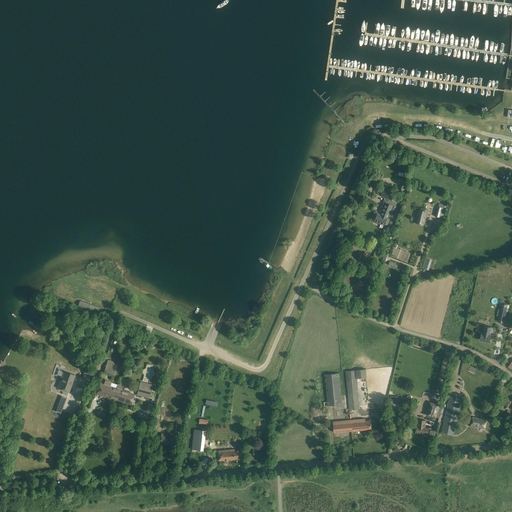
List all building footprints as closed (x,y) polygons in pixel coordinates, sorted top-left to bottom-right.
[(401,182),(398,190),(404,192),(407,183),(401,182)] [(377,214),(375,221),(375,222),(378,224),(378,223),(379,223),(384,225),(385,224),(387,225),(395,204),(388,201),(389,199),(391,200),(394,194),(394,193),(387,190),(386,191),(383,190),(381,196),(386,198),(385,200),(385,199),(383,202),(386,203),(381,216),(378,214),(377,214)] [(445,205),(444,205),(439,204),(439,206),(438,206),(435,216),(442,218),(445,205)] [(414,223),(424,225),(428,210),(418,208),(414,223)] [(432,261),(425,258),(422,268),(429,271),(432,261)] [(100,308),(80,301),(78,307),(98,314),(100,308)] [(507,305),(502,304),(498,322),(503,323),(507,305)] [(492,327),(483,325),(483,329),(482,333),(481,333),(480,340),(490,342),(491,335),(490,335),(492,327)] [(117,363),(108,360),(104,373),(113,376),(117,363)] [(95,371),(86,368),(84,373),(93,376),(95,371)] [(356,370),(346,371),(349,410),(360,409),(357,379),(356,370)] [(70,388),(75,375),(64,371),(62,377),(58,388),(69,392),(69,391),(68,391),(69,388),(70,388)] [(324,402),(324,406),(342,404),(339,373),(325,375),(327,402),(324,402)] [(114,398),(117,389),(110,386),(111,382),(105,380),(104,385),(100,383),(97,393),(114,398)] [(151,388),(152,385),(141,382),(140,385),(137,395),(149,398),(150,392),(153,392),(154,390),(151,389),(151,388)] [(131,404),(134,394),(121,390),(123,386),(118,385),(117,389),(114,398),(131,404)] [(442,432),(453,434),(462,395),(451,393),(442,432)] [(438,405),(430,403),(427,415),(435,417),(438,405)] [(165,407),(161,424),(167,426),(170,416),(168,415),(170,408),(165,407)] [(476,427),(485,429),(487,420),(473,417),(470,427),(476,428),(476,427)] [(371,429),(370,420),(365,421),(365,419),(350,420),(351,425),(352,431),(371,429)] [(335,432),(352,431),(351,425),(350,420),(334,422),(335,432)] [(426,421),(418,420),(416,432),(422,433),(424,433),(423,434),(428,435),(429,427),(425,427),(426,421)] [(192,449),(203,450),(204,442),(205,431),(200,430),(199,430),(197,430),(194,429),(193,442),(192,449)] [(164,444),(167,435),(161,433),(158,442),(164,444)] [(174,447),(175,442),(176,438),(167,435),(164,444),(174,447)] [(243,458),(243,453),(243,450),(235,451),(234,449),(218,451),(219,461),(243,458)]
